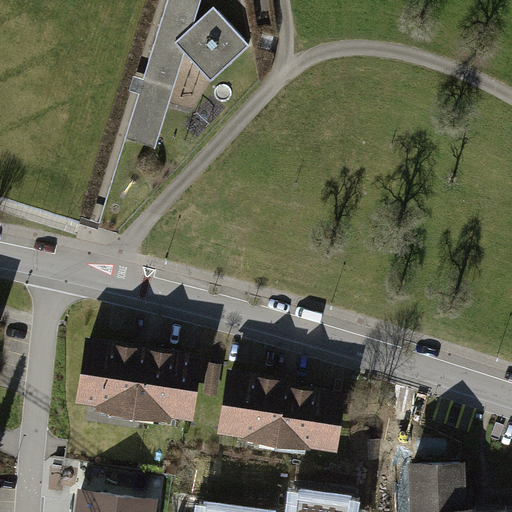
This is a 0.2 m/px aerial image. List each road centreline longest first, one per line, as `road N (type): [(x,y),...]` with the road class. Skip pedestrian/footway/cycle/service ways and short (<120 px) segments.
road 1 (residential): [(511,391),(273,316),(53,261)]
road 2 (residential): [(27,511),(53,261)]
road 3 (track): [(285,71),(344,48),(414,54),(511,95)]
